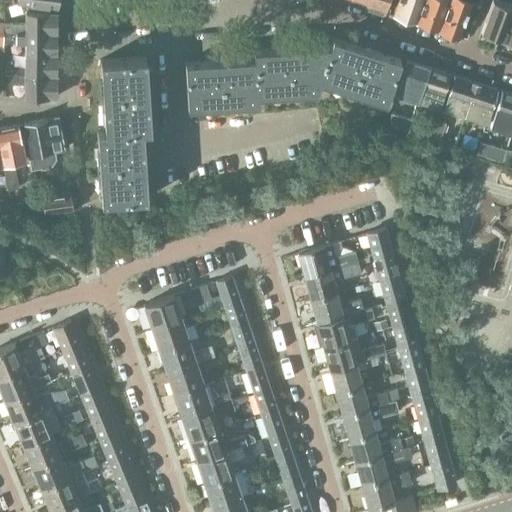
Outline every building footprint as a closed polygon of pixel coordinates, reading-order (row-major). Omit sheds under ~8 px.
[(5,0),(5,2),(17,4),(57,9),(57,0),(5,0)] [(368,0),(366,7),(384,13),(388,0),(368,0)] [(415,23),(422,0),(397,0),(393,15),(415,23)] [(438,30),(448,0),(422,0),(415,23),(438,30)] [(448,0),(438,30),(459,37),(471,1),(467,0),(448,0)] [(491,0),(480,34),(502,41),(511,9),(511,6),(492,0),(491,0)] [(511,9),(502,41),(511,44),(511,9)] [(3,22),(3,34),(57,34),(57,13),(23,13),(24,22),(3,22)] [(23,42),(23,54),(57,54),(57,34),(3,34),(3,43),(23,42)] [(386,104),(400,60),(332,38),(329,46),(253,50),(253,59),(184,63),(187,108),(259,104),(258,96),(317,93),(320,82),(386,104)] [(6,66),(6,75),(57,75),(57,54),(23,54),(23,66),(6,66)] [(145,58),(100,60),(104,130),(96,130),(100,202),(145,199),(141,130),(149,129),(145,58)] [(394,93),(416,100),(427,67),(405,60),(394,93)] [(427,67),(416,100),(438,107),(449,74),(427,67)] [(57,75),(6,75),(5,75),(5,84),(25,84),(25,97),(57,97),(57,75)] [(446,110),(464,115),(475,82),(453,75),(441,112),(445,114),(446,110)] [(475,82),(464,115),(481,121),(480,125),(484,126),(496,89),(475,82)] [(494,125),(511,131),(511,128),(511,94),(501,90),(488,127),(493,129),(494,125)] [(411,119),(390,113),(390,127),(408,132),(410,123),(411,119)] [(427,143),(452,151),(454,144),(439,140),(445,123),(443,123),(444,118),(436,115),(434,120),(428,139),(427,143)] [(23,124),(26,143),(30,167),(40,166),(40,162),(56,159),(53,151),(62,150),(63,149),(58,117),(23,124)] [(410,123),(408,132),(414,134),(417,125),(410,123)] [(0,128),(0,155),(1,159),(7,190),(19,188),(14,162),(24,161),(17,125),(0,128)] [(464,134),(459,150),(461,151),(473,154),(478,139),(464,134)] [(489,146),(485,157),(501,162),(505,151),(489,146)] [(501,162),(501,163),(511,167),(511,152),(505,151),(501,162)] [(50,204),(49,196),(41,197),(44,214),(72,210),(70,194),(63,194),(64,202),(50,204)] [(0,205),(0,215),(1,219),(12,217),(9,204),(0,205)] [(366,231),(367,233),(372,253),(391,247),(385,226),(366,231)] [(297,250),(303,274),(356,259),(354,251),(353,251),(337,255),(334,253),(331,244),(323,246),(323,242),(297,250)] [(361,249),(354,251),(356,259),(367,256),(365,250),(361,249)] [(373,258),(379,278),(397,273),(392,252),(373,258)] [(303,274),(310,297),(342,288),(340,278),(360,272),(356,259),(303,274)] [(397,273),(379,278),(385,299),(403,294),(397,273)] [(224,302),(239,297),(231,274),(216,280),(221,293),(209,297),(210,301),(192,307),(194,312),(196,311),(199,310),(208,307),(224,302)] [(310,297),(316,320),(361,308),(359,298),(346,302),(342,288),(310,297)] [(144,304),(152,327),(181,317),(173,294),(144,304)] [(224,302),(231,325),(247,320),(239,297),(224,302)] [(387,304),(392,325),(411,320),(405,299),(387,304)] [(199,310),(196,311),(199,320),(211,316),(208,307),(199,310)] [(316,320),(323,344),(356,335),(353,323),(373,318),(370,307),(362,309),(361,308),(316,320)] [(159,349),(189,339),(196,337),(192,326),(185,328),(181,317),(152,327),(159,349)] [(51,326),(52,328),(60,346),(78,339),(70,319),(51,326)] [(385,319),(373,322),(375,329),(387,326),(385,319)] [(231,325),(239,347),(254,342),(247,320),(231,325)] [(411,320),(392,325),(398,346),(417,341),(411,320)] [(42,332),(34,335),(38,345),(39,347),(47,343),(42,332)] [(323,344),(329,367),(382,352),(380,345),(370,347),(370,346),(360,349),(356,335),(323,344)] [(159,349),(167,371),(196,361),(214,355),(210,345),(193,351),(189,339),(159,349)] [(239,347),(246,369),(262,364),(254,342),(239,347)] [(0,348),(0,374),(22,366),(43,357),(39,347),(38,345),(18,354),(13,343),(0,348)] [(62,352),(70,372),(88,364),(80,344),(62,352)] [(400,350),(406,371),(423,366),(418,346),(400,350)] [(329,367),(336,390),(362,383),(358,369),(376,364),(376,362),(391,358),(389,352),(382,354),(382,352),(329,367)] [(167,371),(174,393),(204,383),(196,361),(167,371)] [(88,364),(70,372),(78,391),(96,384),(88,364)] [(246,369),(254,391),(269,386),(262,364),(246,369)] [(0,374),(0,389),(4,399),(31,388),(50,380),(47,373),(37,378),(35,373),(27,377),(22,366),(0,374)] [(423,366),(406,371),(411,392),(429,387),(423,366)] [(174,393),(182,416),(230,399),(228,392),(218,395),(213,380),(204,383),(174,393)] [(336,390),(343,414),(395,399),(402,397),(398,386),(365,395),(362,383),(336,390)] [(254,391),(261,413),(277,408),(269,386),(254,391)] [(4,399),(13,421),(40,410),(68,399),(64,389),(34,394),(31,388),(4,399)] [(80,396),(88,416),(107,409),(98,389),(80,396)] [(412,397),(418,418),(437,413),(431,392),(412,397)] [(246,394),(230,399),(232,405),(248,399),(246,394)] [(182,416),(189,438),(218,428),(224,426),(219,413),(234,409),(232,405),(230,399),(182,416)] [(343,414),(349,437),(375,430),(372,418),(398,411),(395,399),(343,414)] [(261,413),(269,436),(284,431),(277,408),(261,413)] [(107,409),(88,416),(96,436),(115,428),(107,409)] [(13,421),(22,443),(50,432),(40,410),(13,421)] [(77,410),(63,416),(66,425),(81,419),(77,410)] [(437,413),(418,418),(424,438),(442,433),(437,413)] [(511,449),(511,417),(483,427),(492,456),(511,449)] [(189,438),(196,460),(226,450),(218,428),(189,438)] [(356,461),(408,446),(413,444),(411,436),(399,440),(398,437),(379,443),(375,430),(349,437),(356,461)] [(481,430),(475,431),(478,443),(484,441),(481,430)] [(269,436),(276,458),(292,453),(284,431),(269,436)] [(31,465),(59,454),(85,443),(80,433),(54,443),(50,432),(22,443),(31,465)] [(98,441),(106,460),(125,453),(117,434),(98,441)] [(247,434),(243,435),(246,443),(249,442),(254,441),(253,437),(247,434)] [(425,443),(432,465),(450,459),(444,438),(425,443)] [(196,460),(204,482),(233,472),(229,460),(253,452),(249,442),(246,443),(226,450),(196,460)] [(356,461),(362,484),(394,475),(390,462),(411,456),(408,446),(356,461)] [(125,453),(106,460),(115,480),(133,473),(125,453)] [(276,458),(284,480),(299,475),(292,453),(276,458)] [(31,465),(40,487),(68,476),(96,464),(92,455),(64,467),(59,454),(31,465)] [(450,459),(432,465),(438,488),(456,483),(450,459)] [(211,504),(241,495),(243,494),(245,498),(264,492),(261,483),(251,487),(245,469),(233,472),(204,482),(211,504)] [(407,471),(394,475),(362,484),(369,507),(379,504),(380,511),(407,511),(415,510),(411,494),(394,499),(392,489),(410,484),(407,471)] [(284,480),(291,502),(306,497),(299,475),(284,480)] [(40,487),(49,510),(77,498),(68,476),(40,487)] [(117,485),(125,504),(143,497),(135,477),(117,485)] [(96,484),(80,491),(82,496),(98,490),(96,484)] [(211,504),(213,511),(246,511),(241,495),(211,504)] [(149,511),(143,497),(125,504),(127,511),(149,511)] [(311,511),(306,497),(291,502),(294,511),(311,511)] [(49,510),(50,511),(102,511),(100,506),(98,502),(81,509),(77,498),(49,510)] [(111,502),(100,506),(102,511),(106,511),(114,509),(111,502)]
